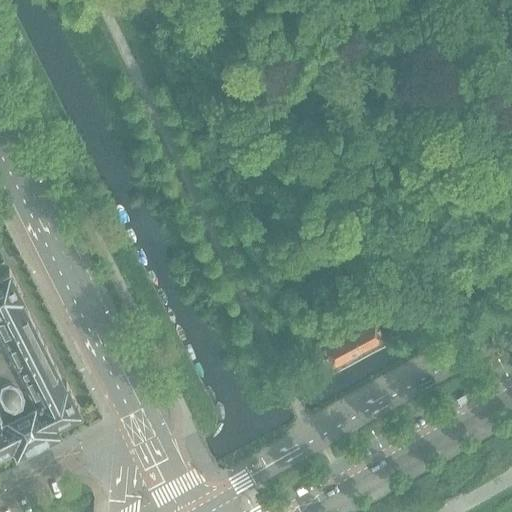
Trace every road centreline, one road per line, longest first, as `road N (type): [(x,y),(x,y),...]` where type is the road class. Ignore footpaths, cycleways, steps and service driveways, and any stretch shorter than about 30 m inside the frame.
road 1 (tertiary): [(511,337),(242,485),(210,511)]
road 2 (residential): [(143,429),(0,135)]
road 3 (tertiary): [(265,511),(511,371)]
road 4 (residential): [(143,429),(0,506)]
